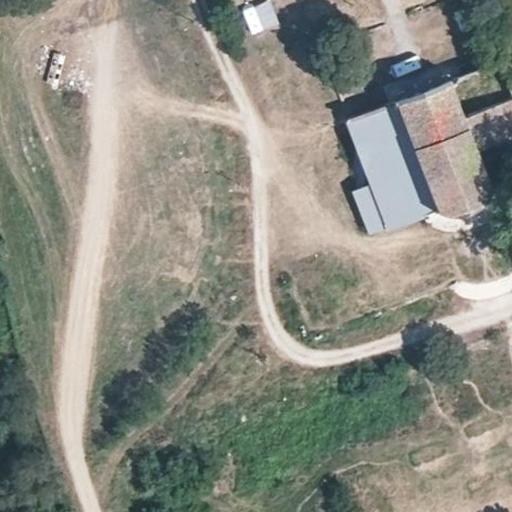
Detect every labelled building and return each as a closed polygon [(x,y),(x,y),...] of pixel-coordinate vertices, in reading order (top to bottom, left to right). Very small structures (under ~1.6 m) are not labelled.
[(425,35),(433,65),(462,56),(453,26),(425,35)] [(382,85),(410,74),(398,45),(370,56),(382,85)] [(486,215),(498,201),(477,150),(511,136),(511,99),(467,118),(455,91),(403,112),(448,222),(461,224),(474,221),(486,215)] [(488,422),(462,432),(473,460),(499,450),(488,422)] [(414,504),(442,491),(427,459),(399,472),(414,504)]
